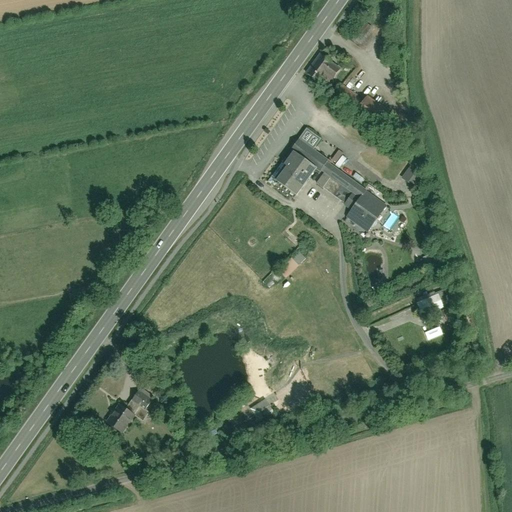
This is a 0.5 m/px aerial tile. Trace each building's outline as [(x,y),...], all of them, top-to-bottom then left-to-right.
[(377,30),(371,25),(357,40),(364,46),(377,30)] [(345,68),(322,54),(310,73),(332,88),(345,68)] [(361,110),(367,100),(345,85),(339,95),(361,110)] [(389,109),(370,96),(367,100),(361,110),(380,123),(389,109)] [(308,128),(301,138),(316,149),(323,139),(308,128)] [(365,196),(367,192),(330,165),(333,161),(316,149),(301,138),(292,151),(296,154),(290,161),(286,158),(269,182),(276,187),(280,181),(300,196),(319,169),(332,178),(325,188),(343,201),(351,191),(354,194),(347,203),(354,208),(347,217),(369,234),(386,211),(365,196)] [(336,149),(324,140),(319,147),(331,156),(336,149)] [(345,154),(341,150),(334,160),(338,163),(345,154)] [(341,168),(348,158),(345,156),(338,165),(341,168)] [(416,163),(405,175),(416,185),(427,173),(416,163)] [(276,270),(283,277),(296,265),(289,258),(276,270)] [(440,294),(419,302),(424,316),(445,308),(440,294)] [(138,386),(129,400),(144,409),(152,396),(138,386)] [(268,400),(254,409),(261,420),(275,411),(268,400)] [(104,422),(121,433),(133,414),(116,404),(104,422)]
